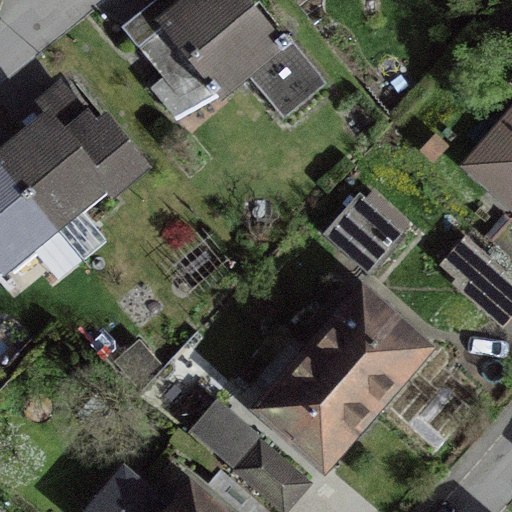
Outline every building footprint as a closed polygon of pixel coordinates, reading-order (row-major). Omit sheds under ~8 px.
[(305,93),(231,0),(185,0),(181,3),(178,0),(156,0),(112,35),(150,90),(137,99),(161,130),(239,85),(270,122),(305,93)] [(0,170),(57,237),(106,195),(116,207),(152,176),(109,125),(98,135),(60,91),(34,113),(48,129),(0,170)] [(511,113),(458,173),(508,219),(511,214),(511,113)] [(57,237),(0,170),(0,270),(8,279),(57,237)] [(393,243),(345,204),(315,240),(363,279),(393,243)] [(511,233),(503,226),(486,245),(511,266),(511,233)] [(493,334),(511,311),(511,300),(452,248),(427,277),(493,334)] [(307,359),(372,417),(424,357),(360,300),(307,359)] [(372,417),(307,359),(253,419),(318,476),(372,417)] [(179,442),(221,479),(259,511),(277,511),(296,491),(247,450),(204,412),(179,442)] [(146,511),(149,509),(114,478),(84,511),(146,511)] [(205,511),(186,495),(171,511),(205,511)]
